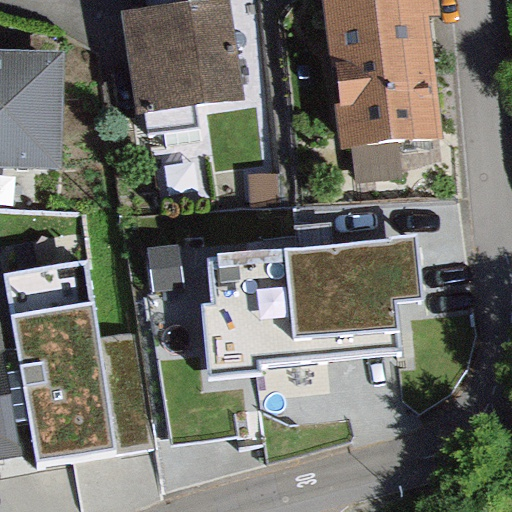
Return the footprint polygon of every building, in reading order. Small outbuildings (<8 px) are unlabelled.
[(432,0),(331,0),(351,150),(439,138),(423,15),(434,14),(432,0)] [(215,17),(120,35),(139,131),(233,113),(215,17)] [(0,172),(46,174),(48,72),(0,71),(0,172)] [(414,248),(216,271),(221,314),(204,316),(212,383),(257,378),(256,367),(396,351),(390,306),(420,302),(414,248)] [(199,292),(201,257),(159,254),(156,289),(199,292)] [(0,293),(6,333),(0,333),(0,464),(31,460),(33,476),(126,463),(97,261),(0,274),(0,293)]
